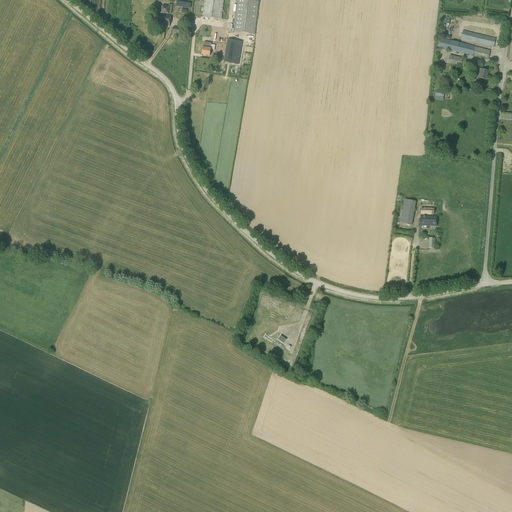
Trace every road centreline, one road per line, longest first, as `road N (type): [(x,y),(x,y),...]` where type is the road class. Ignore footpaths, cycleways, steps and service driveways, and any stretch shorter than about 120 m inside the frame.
road 1 (unclassified): [(483,285),(366,297),(293,270),(231,223),(199,186),(163,78),(66,0)]
road 2 (unclassified): [(483,285),(511,10)]
